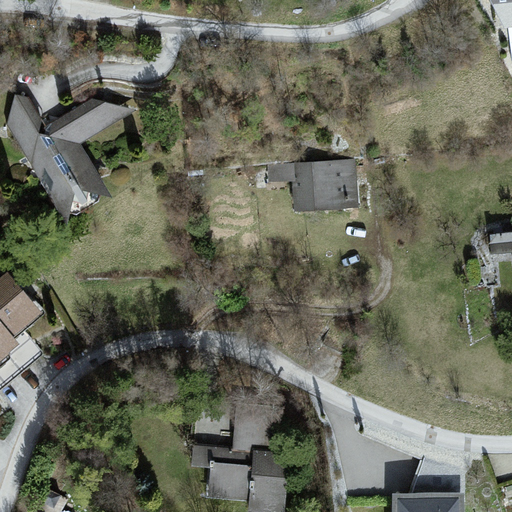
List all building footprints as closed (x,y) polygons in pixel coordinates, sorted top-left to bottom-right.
[(511,0),(488,0),(492,27),(511,24),(511,0)] [(15,93),(6,125),(65,225),(112,197),(81,144),(137,111),(91,100),(48,126),(30,97),(15,93)] [(353,161),(270,167),(271,179),(296,178),(298,209),(356,205),(353,161)] [(511,233),(493,235),(494,249),(511,247),(511,233)] [(2,270),(0,271),(0,371),(52,324),(2,270)] [(289,511),(293,435),(203,430),(199,509),(269,511),(289,511)] [(464,511),(464,496),(395,496),(394,511),(464,511)]
